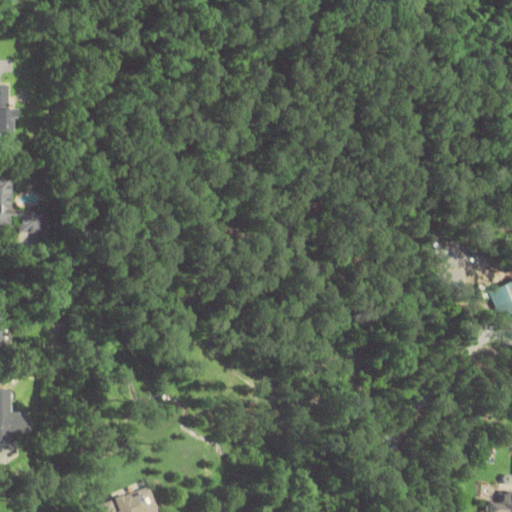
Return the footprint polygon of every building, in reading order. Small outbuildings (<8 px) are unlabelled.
[(12,85),(0,84),(0,135),(13,135),(12,85)] [(0,176),(0,227),(12,227),(12,177),(0,176)] [(485,292),(498,318),(511,310),(511,278),(485,292)] [(29,412),(9,412),(9,388),(0,388),(0,443),(11,444),(11,433),(29,433),(29,412)] [(94,511),(159,511),(150,484),(92,504),(94,511)] [(496,501),(483,500),(482,511),(511,511),(511,491),(497,491),(496,501)]
